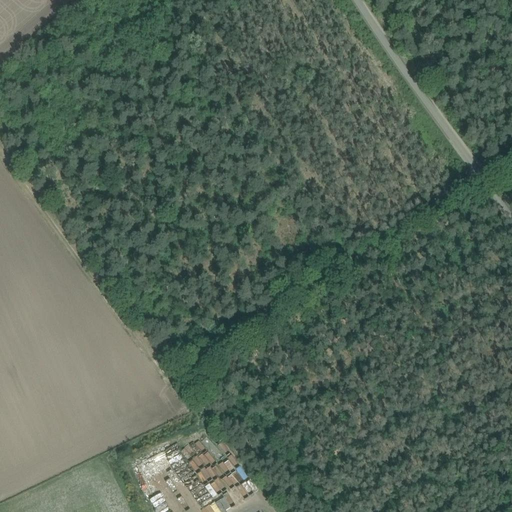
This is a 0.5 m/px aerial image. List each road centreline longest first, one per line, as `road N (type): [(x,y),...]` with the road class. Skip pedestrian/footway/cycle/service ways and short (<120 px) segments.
road 1 (track): [(173,380),(0,154)]
road 2 (unclassified): [(511,214),(364,0)]
road 3 (track): [(470,178),(274,310)]
road 4 (track): [(274,310),(173,380)]
